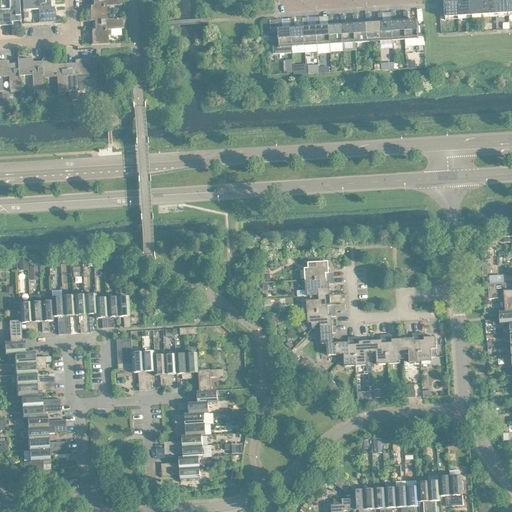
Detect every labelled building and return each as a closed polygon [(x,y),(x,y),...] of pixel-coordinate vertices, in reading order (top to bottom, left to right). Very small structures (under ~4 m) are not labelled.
[(10,0),(12,9),(0,9),(0,24),(13,24),(13,20),(22,20),(20,0),(10,0)] [(23,0),(24,9),(40,8),(41,22),(56,21),(55,7),(52,7),(51,0),(23,0)] [(92,21),(96,20),(108,19),(107,5),(123,4),(122,0),(94,0),(95,5),(91,6),(92,20),(92,21)] [(446,16),(459,16),(457,0),(444,0),(445,6),(445,10),(446,17),(446,16)] [(457,0),(459,16),(471,15),(470,0),(457,0)] [(470,0),(471,15),(484,14),(483,0),(470,0)] [(483,0),(484,14),(496,13),(495,0),(483,0)] [(495,0),(496,13),(509,13),(508,0),(495,0)] [(404,12),(405,22),(406,39),(418,38),(418,39),(419,39),(418,20),(417,20),(417,21),(409,21),(408,11),(404,12)] [(392,12),(392,22),(393,40),(406,39),(405,22),(396,22),(396,12),(392,12)] [(379,13),(380,23),(381,40),(393,40),(392,22),(384,23),(383,13),(379,13)] [(354,15),(354,25),(355,25),(356,42),(368,41),(367,24),(359,24),(358,14),(354,15)] [(366,14),(367,24),(368,41),(381,40),(380,23),(371,24),(371,14),(366,14)] [(341,15),(342,25),(343,43),(356,42),(355,25),(354,25),(346,25),(346,15),(341,15)] [(329,16),(329,26),(331,44),(343,43),(342,25),(334,26),(333,16),(329,16)] [(316,17),(317,27),(318,44),(331,44),(329,26),(321,27),(320,17),(316,17)] [(96,20),(97,29),(93,29),(94,44),(109,43),(108,29),(124,28),(124,18),(116,18),(111,19),(108,19),(96,20)] [(291,19),(292,29),(292,28),(293,46),(305,45),(304,28),(296,28),(295,18),(291,19)] [(304,18),(304,28),(305,45),(318,44),(317,27),(308,27),(308,18),(304,18)] [(292,28),(292,29),(283,29),(283,19),(278,19),(279,29),(279,38),(273,38),(274,53),(293,52),(293,46),(292,28)] [(77,63),(67,64),(69,92),(70,91),(79,91),(78,75),(92,74),(92,76),(92,75),(99,74),(98,56),(91,57),(91,59),(77,59),(77,63)] [(19,60),(19,63),(20,75),(34,74),(35,90),(43,90),(45,89),(45,77),(44,77),(43,62),(34,62),(34,59),(19,60)] [(0,60),(0,76),(11,76),(12,92),(21,91),(20,75),(19,63),(10,64),(10,60),(0,60)] [(57,61),(43,62),(44,77),(45,77),(59,76),(60,92),(69,92),(67,64),(58,64),(57,61)] [(307,64),(293,65),(294,71),(294,73),(294,74),(308,73),(307,64)] [(319,65),(309,65),(309,73),(319,73),(319,67),(319,65)] [(79,91),(70,91),(70,101),(79,100),(79,91)] [(8,93),(0,93),(0,98),(0,103),(8,102),(8,93)] [(29,258),(18,259),(18,267),(18,270),(29,269),(29,266),(29,258)] [(305,268),(306,279),(334,278),(334,272),(329,272),(329,261),(309,263),(309,268),(305,268)] [(39,266),(29,266),(29,269),(30,280),(39,279),(39,266)] [(310,290),(311,295),(331,294),(330,284),(335,284),(334,278),(306,279),(307,290),(310,290)] [(505,298),(506,311),(511,310),(511,290),(491,291),(492,298),(505,298)] [(97,294),(86,295),(88,333),(94,332),(93,316),(92,316),(92,314),(97,314),(98,314),(97,298),(97,294)] [(307,300),(308,312),(336,310),(336,304),(331,304),(331,294),(311,295),(311,300),(307,300)] [(75,295),(64,296),(66,334),(72,334),(71,318),(70,318),(70,315),(76,315),(75,295)] [(86,295),(75,295),(76,315),(82,315),(82,317),(81,317),(82,333),(88,333),(86,295)] [(52,297),(52,301),(53,301),(54,316),(60,316),(60,318),(59,318),(60,334),(66,334),(64,296),(52,297)] [(130,296),(118,297),(119,317),(125,316),(125,327),(131,326),(130,296)] [(107,297),(97,298),(98,314),(97,314),(97,318),(103,318),(104,328),(109,328),(107,297)] [(118,297),(107,297),(109,328),(115,327),(114,317),(119,317),(118,297)] [(42,301),(31,302),(33,332),(39,332),(38,322),(43,321),(44,321),(42,301)] [(53,301),(52,301),(42,301),(44,321),(43,321),(44,332),(50,331),(49,321),(55,321),(54,316),(53,301)] [(20,303),(21,320),(22,320),(22,323),(27,322),(28,332),(33,332),(31,302),(20,303)] [(313,328),(321,328),(321,327),(333,326),(332,316),(336,316),(336,310),(308,312),(309,323),(312,323),(313,328)] [(501,324),(510,323),(511,322),(511,310),(506,311),(500,312),(501,317),(501,324)] [(0,328),(11,328),(11,342),(23,341),(22,323),(22,320),(21,320),(0,321),(0,328)] [(328,355),(339,354),(338,342),(334,343),(333,332),(336,332),(336,326),(333,326),(321,327),(321,328),(323,352),(328,352),(328,355)] [(413,338),(403,338),(405,358),(410,358),(410,362),(421,361),(419,333),(413,333),(413,338)] [(425,333),(419,333),(421,361),(432,361),(432,357),(437,356),(436,336),(425,337),(425,333)] [(381,340),(371,340),(372,360),(377,360),(377,364),(389,363),(387,335),(381,335),(381,340)] [(393,335),(387,335),(389,363),(400,363),(400,359),(405,358),(403,338),(393,339),(393,335)] [(339,354),(339,362),(345,362),(345,366),(356,365),(354,337),(349,337),(349,342),(338,342),(339,354)] [(360,337),(354,337),(356,365),(368,365),(367,361),(372,360),(371,340),(361,341),(360,337)] [(289,340),(286,343),(291,348),(294,345),(289,340)] [(6,354),(16,354),(26,353),(26,352),(25,341),(23,341),(11,342),(6,342),(6,354)] [(16,354),(17,364),(47,362),(46,356),(36,357),(36,351),(26,352),(26,353),(16,354)] [(150,371),(155,371),(156,371),(155,355),(155,351),(144,352),(146,390),(152,389),(152,386),(151,373),(150,374),(150,371)] [(140,390),(146,390),(144,352),(133,353),(133,357),(133,363),(134,369),(134,372),(140,372),(140,374),(139,374),(140,390)] [(183,378),(189,378),(187,353),(177,354),(178,374),(183,374),(183,378)] [(194,373),(199,373),(199,370),(200,370),(199,353),(187,353),(189,378),(194,378),(194,373)] [(172,374),(178,374),(177,354),(166,355),(167,385),(173,384),(172,374)] [(162,385),(167,385),(166,355),(155,355),(156,371),(155,371),(155,375),(161,375),(162,385)] [(306,356),(302,361),(308,367),(313,362),(306,356)] [(17,364),(17,374),(37,373),(37,368),(47,367),(47,362),(17,364)] [(199,373),(200,391),(212,390),(211,377),(225,376),(224,369),(200,370),(199,370),(199,373)] [(17,374),(18,385),(56,383),(55,377),(39,378),(37,379),(37,373),(17,374)] [(19,396),(23,396),(38,395),(38,394),(38,389),(40,389),(40,390),(56,389),(56,383),(18,385),(19,396)] [(415,384),(407,384),(408,398),(416,397),(415,384)] [(198,391),(199,402),(199,403),(209,403),(219,402),(218,390),(212,390),(200,391),(198,391)] [(23,396),(23,407),(61,405),(61,398),(45,399),(45,400),(43,400),(43,394),(38,394),(38,395),(23,396)] [(189,409),(190,413),(190,414),(205,413),(210,413),(209,403),(199,403),(199,402),(179,403),(179,409),(189,409)] [(24,418),(28,418),(28,417),(44,416),(44,411),(46,411),(46,412),(62,411),(61,405),(23,407),(24,418)] [(176,420),(176,426),(206,423),(205,413),(190,414),(190,413),(185,414),(186,419),(176,420)] [(28,418),(29,428),(67,426),(66,420),(50,421),(51,422),(48,422),(48,416),(44,416),(28,417),(28,418)] [(187,430),(187,435),(187,436),(202,435),(207,435),(206,423),(176,426),(176,431),(187,430)] [(29,428),(30,439),(49,438),(49,432),(51,432),(51,433),(67,432),(67,426),(29,428)] [(165,442),(165,448),(203,446),(202,435),(187,436),(187,435),(183,436),(183,441),(181,442),(181,441),(165,442)] [(30,439),(30,450),(68,448),(68,441),(62,442),(58,442),(52,442),(52,443),(50,443),(49,438),(30,439)] [(382,438),(374,439),(375,453),(383,452),(382,438)] [(231,450),(231,454),(244,453),(244,444),(231,444),(231,450)] [(184,452),(184,457),(184,458),(200,457),(204,457),(203,446),(165,448),(166,454),(169,454),(171,455),(175,455),(176,453),(182,453),(182,452),(184,452)] [(68,448),(30,450),(31,461),(44,460),(51,460),(50,454),(52,454),(53,455),(69,454),(68,448)] [(162,464),(162,470),(200,467),(200,457),(184,458),(184,457),(180,457),(180,463),(178,463),(162,464)] [(200,467),(162,470),(163,476),(179,475),(179,474),(181,474),(181,480),(201,479),(200,467)] [(462,475),(450,476),(452,506),(463,505),(463,491),(462,482),(462,475)] [(439,476),(439,481),(440,481),(441,496),(446,496),(447,506),(452,506),(450,476),(439,476)] [(417,482),(418,486),(419,502),(425,501),(425,503),(424,504),(424,511),(430,511),(429,481),(417,482)] [(439,481),(429,481),(430,511),(437,511),(437,503),(436,503),(436,501),(442,500),(441,496),(440,481),(439,481)] [(418,486),(407,487),(408,511),(415,511),(415,508),(414,508),(414,506),(419,506),(419,502),(418,486)] [(408,511),(407,487),(396,488),(398,507),(403,507),(403,509),(402,511),(408,511)] [(387,511),(386,488),(375,489),(376,509),(382,508),(382,510),(381,510),(381,511),(387,511)] [(396,488),(386,488),(387,511),(393,511),(393,510),(392,510),(392,508),(398,507),(396,488)] [(352,490),(353,498),(354,510),(360,510),(359,511),(365,511),(364,489),(352,490)] [(375,489),(364,489),(365,511),(371,511),(371,509),(376,509),(375,489)] [(332,505),(332,511),(343,511),(344,511),(354,510),(353,498),(334,500),(334,505),(332,505)]
